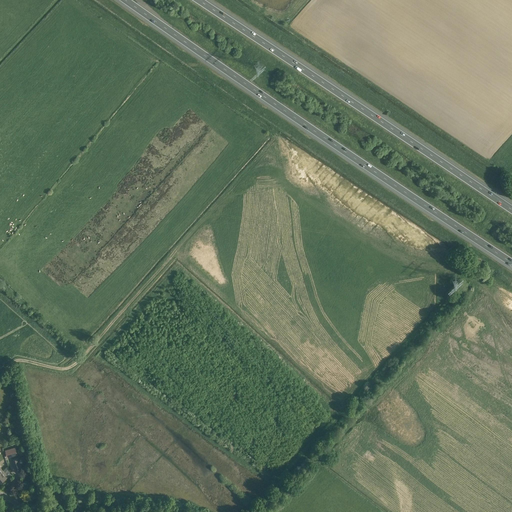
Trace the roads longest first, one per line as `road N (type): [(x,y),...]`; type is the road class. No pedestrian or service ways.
road 1 (motorway): [(122,0),(511,264)]
road 2 (motorway): [(511,210),(197,0)]
